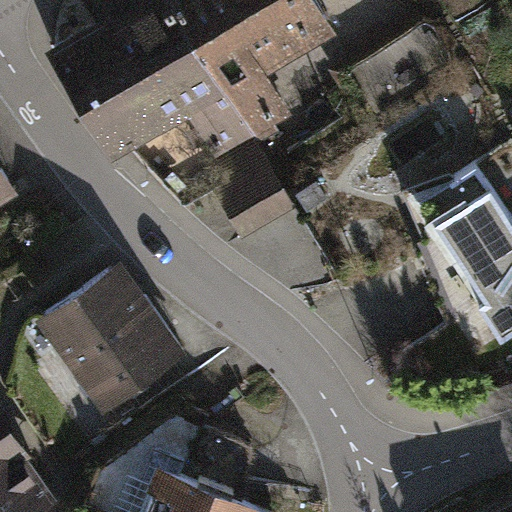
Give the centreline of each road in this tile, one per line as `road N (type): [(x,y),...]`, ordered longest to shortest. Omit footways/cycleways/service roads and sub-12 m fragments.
road 1 (residential): [(361,470),(338,410),(280,337),(176,267),(138,228),(0,48)]
road 2 (residential): [(511,424),(361,470)]
